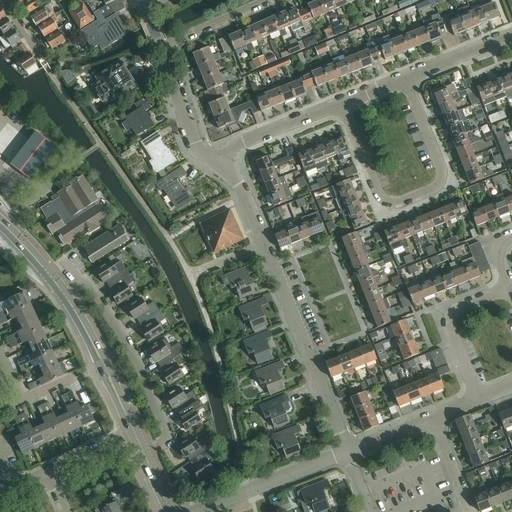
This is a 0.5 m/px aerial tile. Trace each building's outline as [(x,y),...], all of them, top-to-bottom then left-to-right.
[(29,0),(21,5),(28,16),(41,7),(37,1),(38,0),(29,0)] [(103,0),(106,5),(108,4),(108,5),(103,8),(110,19),(115,15),(125,9),(120,0),(103,0)] [(309,8),(303,10),(308,22),(314,19),(314,20),(320,17),(324,15),(325,15),(319,0),(307,5),(309,8)] [(331,0),(319,0),(325,15),(336,10),(331,0)] [(345,0),(331,0),(336,10),(342,7),(344,11),(350,9),(348,5),(347,5),(345,0)] [(494,3),(482,7),(488,22),(500,17),(494,3)] [(83,4),(70,13),(73,18),(81,29),(94,21),(93,20),(95,19),(93,17),(91,18),(83,4)] [(416,5),(405,10),(407,15),(418,10),(416,5)] [(469,6),(458,11),(460,16),(466,31),(477,26),(471,12),(469,6)] [(295,7),(284,12),(290,27),(291,27),(293,31),(303,27),(305,32),(312,30),(308,22),(303,10),(298,13),(295,7)] [(482,7),(471,12),(477,26),(488,22),(482,7)] [(43,8),(30,17),(36,27),(50,18),(43,8)] [(92,30),(84,36),(93,50),(101,45),(103,48),(111,43),(126,33),(119,22),(118,23),(116,20),(114,21),(112,20),(110,22),(108,20),(110,19),(103,8),(97,12),(94,14),(98,21),(89,27),(90,28),(92,30)] [(405,10),(394,15),(399,27),(402,26),(400,21),(401,21),(400,18),(407,15),(405,10)] [(284,12),(273,17),(279,32),(280,32),(282,38),(288,35),(285,29),(290,27),(284,12)] [(432,19),(423,23),(425,27),(424,27),(431,42),(431,43),(432,43),(437,42),(437,41),(437,40),(442,37),(441,34),(446,32),(442,21),(438,13),(431,16),(432,19)] [(51,20),(38,28),(45,38),(58,30),(55,24),(59,22),(55,15),(50,18),(51,20)] [(442,21),(446,32),(452,30),(454,36),(466,31),(460,16),(448,21),(447,19),(442,21)] [(273,17),(262,22),(268,37),(279,32),(273,17)] [(7,18),(0,22),(0,29),(4,35),(14,29),(7,18)] [(262,22),(251,27),(257,42),(257,41),(260,47),(265,44),(263,39),(268,37),(262,22)] [(342,23),(331,28),(333,32),(335,37),(343,33),(346,32),(342,23)] [(245,30),(240,32),(246,46),(248,50),(249,53),(253,51),(255,51),(252,44),(257,42),(251,27),(250,26),(249,26),(245,27),(244,28),(245,30)] [(424,27),(413,32),(419,46),(431,42),(424,27)] [(14,29),(4,36),(11,47),(21,40),(14,29)] [(59,31),(46,40),(52,50),(53,49),(66,41),(59,31)] [(240,32),(228,37),(235,51),(237,55),(248,50),(246,46),(240,32)] [(413,32),(402,36),(408,51),(419,46),(413,32)] [(348,34),(337,39),(339,43),(350,38),(348,34)] [(315,36),(303,41),(306,47),(317,43),(315,36)] [(391,41),(397,55),(408,51),(402,36),(391,41)] [(389,37),(372,43),(374,48),(379,59),(384,57),(385,60),(397,55),(391,41),(389,37)] [(226,38),(219,40),(224,53),(228,52),(229,54),(232,53),(226,38)] [(11,47),(12,49),(17,45),(18,47),(23,44),(21,40),(11,47)] [(298,43),(287,47),(288,51),(290,55),(301,51),(298,43)] [(326,43),(315,48),(317,54),(321,53),(320,50),(328,47),(326,43)] [(368,50),(357,54),(363,69),(374,64),(373,62),(379,59),(374,48),(372,43),(366,45),(368,50)] [(17,45),(12,49),(15,53),(20,49),(24,57),(18,60),(25,71),(37,64),(30,53),(29,54),(23,44),(18,47),(17,45)] [(210,48),(193,54),(197,63),(198,62),(200,66),(215,61),(215,62),(222,59),(220,55),(219,53),(213,56),(210,48)] [(355,51),(344,55),(345,59),(351,74),(363,69),(357,54),(355,51)] [(274,55),(265,59),(266,61),(267,64),(277,60),(274,55)] [(264,57),(253,62),(256,69),(267,64),(266,61),(265,59),(264,57)] [(345,59),(334,63),(340,78),(351,74),(345,59)] [(215,61),(200,66),(202,70),(200,71),(203,79),(219,73),(215,62),(215,61)] [(273,65),(270,67),(274,76),(277,75),(275,70),(275,69),(283,66),(281,62),(273,65)] [(334,63),(323,68),(329,83),(340,78),(334,63)] [(100,83),(94,87),(104,102),(111,97),(112,99),(129,88),(132,93),(143,86),(140,81),(136,75),(129,80),(125,74),(127,73),(121,64),(98,80),(100,83)] [(266,68),(258,72),(260,76),(268,72),(270,78),(274,76),(270,67),(266,68)] [(311,73),(306,75),(311,87),(316,84),(317,87),(329,83),(323,68),(311,72),(311,73)] [(74,79),(68,71),(60,72),(68,84),(74,79)] [(219,73),(203,79),(208,91),(221,86),(224,85),(224,84),(219,73)] [(301,80),(290,84),(296,99),(301,97),(302,98),(303,98),(307,96),(307,95),(307,94),(305,89),(311,87),(306,75),(300,77),(301,80)] [(511,77),(511,75),(500,79),(505,93),(507,97),(507,98),(511,96),(511,77)] [(439,91),(432,93),(435,103),(438,102),(439,106),(452,101),(459,99),(468,95),(475,92),(474,88),(470,80),(470,79),(464,81),(465,82),(468,90),(466,90),(460,93),(456,91),(453,84),(442,89),(443,91),(439,93),(439,91)] [(500,79),(489,84),(496,102),(507,97),(505,93),(500,79)] [(256,83),(251,85),(256,98),(256,99),(261,111),(262,113),(273,108),(267,93),(268,93),(266,88),(259,91),(256,83)] [(283,83),(277,85),(278,89),(279,89),(284,104),(296,99),(290,84),(284,87),(283,83)] [(489,84),(477,88),(484,106),(496,102),(489,84)] [(221,86),(208,91),(213,103),(209,105),(213,113),(214,112),(216,116),(230,110),(224,94),(230,92),(229,89),(228,89),(222,91),(221,86)] [(268,93),(267,93),(273,108),(284,104),(279,89),(278,89),(268,93)] [(475,92),(468,95),(469,99),(472,106),(480,103),(477,96),(475,92)] [(127,121),(123,124),(128,132),(132,129),(137,137),(155,125),(146,111),(151,108),(148,103),(145,98),(134,105),(138,110),(125,118),(127,121)] [(256,99),(251,102),(253,107),(256,113),(261,111),(256,99)] [(91,101),(83,106),(91,118),(98,113),(91,101)] [(452,101),(439,106),(443,117),(457,112),(452,101)] [(230,110),(216,116),(217,121),(216,121),(219,128),(218,129),(219,129),(227,126),(227,127),(227,128),(239,123),(238,123),(237,120),(240,113),(253,107),(251,102),(230,110)] [(457,112),(443,117),(448,128),(461,123),(467,121),(462,109),(457,112)] [(496,114),(488,117),(491,124),(499,121),(503,119),(500,112),(496,114)] [(448,129),(446,130),(449,136),(451,135),(452,139),(471,132),(478,129),(477,126),(474,124),(469,126),(467,121),(461,123),(448,128),(448,129)] [(32,137),(11,165),(25,176),(30,180),(56,147),(37,132),(32,137)] [(471,132),(452,139),(457,151),(470,145),(481,141),(479,137),(477,136),(473,137),(471,132)] [(158,133),(142,143),(153,160),(150,162),(157,173),(158,173),(161,178),(166,175),(162,170),(176,161),(169,151),(167,152),(160,141),(162,140),(158,133)] [(343,138),(332,142),(337,156),(340,162),(344,160),(343,157),(350,155),(349,151),(343,138)] [(332,142),(321,147),(326,160),(337,156),(332,142)] [(135,145),(120,154),(123,159),(138,149),(135,145)] [(470,145),(457,151),(461,162),(474,157),(470,145)] [(260,158),(253,161),(256,169),(257,169),(258,169),(260,174),(273,169),(273,168),(279,166),(297,159),(292,147),(286,150),(287,155),(287,157),(271,163),(269,157),(262,160),(261,159),(260,158)] [(321,147),(310,151),(315,165),(316,169),(317,171),(329,166),(326,160),(321,147)] [(310,151),(298,156),(304,169),(305,173),(316,169),(315,165),(310,151)] [(474,157),(461,162),(465,173),(479,168),(474,157)] [(297,159),(279,166),(280,170),(289,166),(298,163),(297,159)] [(355,166),(343,170),(346,178),(358,173),(355,166)] [(479,168),(465,173),(470,185),(493,175),(492,172),(489,171),(486,172),(483,166),(479,168)] [(164,178),(155,184),(160,191),(163,189),(168,197),(171,195),(178,208),(191,199),(179,180),(187,175),(182,168),(165,179),(164,178)] [(273,169),(260,174),(264,185),(278,180),(273,169)] [(51,202),(41,209),(48,220),(46,222),(48,226),(48,227),(53,235),(56,233),(64,246),(83,234),(85,236),(89,233),(90,234),(100,228),(99,226),(109,220),(105,213),(106,213),(101,204),(97,207),(95,203),(99,201),(83,176),(78,179),(77,178),(69,184),(71,187),(67,189),(66,188),(58,193),(60,198),(52,203),(51,202)] [(278,180),(264,185),(269,196),(286,189),(284,184),(280,185),(278,180)] [(350,181),(332,188),(336,199),(354,192),(350,181)] [(286,189),(269,196),(273,207),(292,200),(288,188),(286,189)] [(354,192),(336,199),(341,210),(358,203),(354,192)] [(503,194),(492,199),(494,205),(493,205),(499,218),(510,214),(504,201),(505,200),(503,194)] [(463,201),(451,206),(457,219),(458,221),(462,219),(461,217),(468,215),(463,201)] [(358,203),(341,210),(345,221),(346,221),(350,219),(363,214),(358,203)] [(493,205),(482,209),(488,223),(499,218),(493,205)] [(451,206),(440,210),(445,224),(457,219),(451,206)] [(482,209),(471,214),(476,227),(477,227),(488,223),(482,209)] [(440,210),(429,215),(434,228),(445,224),(440,210)] [(230,211),(201,224),(214,254),(215,254),(220,252),(244,241),(230,211)] [(317,212),(306,216),(314,236),(325,232),(317,213),(317,212)] [(363,214),(350,219),(354,231),(367,225),(363,214)] [(429,215),(418,219),(423,232),(434,228),(429,215)] [(304,225),(297,228),(302,241),(314,236),(306,216),(301,218),(302,219),(304,225)] [(418,219),(407,223),(412,237),(416,245),(421,244),(417,235),(423,232),(418,219)] [(295,222),(284,226),(285,229),(286,232),(291,245),(302,241),(297,228),(295,222)] [(407,223),(396,228),(403,247),(404,249),(409,247),(406,239),(412,237),(407,223)] [(120,226),(84,248),(90,257),(89,258),(92,264),(129,240),(120,226)] [(384,232),(392,252),(403,247),(396,228),(384,232)] [(276,236),(275,237),(280,250),(280,249),(281,249),(291,245),(286,232),(285,229),(281,231),(282,234),(276,236)] [(355,234),(342,239),(346,251),(360,245),(363,244),(358,232),(355,233),(355,234)] [(360,245),(346,251),(350,262),(364,256),(369,254),(365,243),(363,244),(360,245)] [(469,247),(471,253),(482,249),(480,243),(469,247)] [(482,249),(471,253),(473,258),(484,254),(482,249)] [(445,253),(438,256),(440,262),(448,259),(445,253)] [(484,254),(473,258),(475,264),(486,259),(484,254)] [(364,256),(350,262),(355,273),(369,267),(364,256)] [(473,258),(462,262),(464,268),(469,282),(480,277),(479,275),(477,269),(475,264),(473,258)] [(486,259),(475,264),(477,269),(488,265),(486,259)] [(110,261),(96,270),(104,282),(105,281),(109,286),(129,274),(123,265),(121,261),(113,266),(110,261)] [(454,262),(449,264),(453,273),(452,273),(458,286),(469,282),(464,268),(459,270),(457,265),(456,265),(454,262)] [(488,265),(477,269),(479,275),(490,270),(488,265)] [(234,273),(221,278),(224,286),(230,284),(232,289),(236,287),(241,298),(255,293),(248,274),(255,271),(253,266),(234,273)] [(369,267),(355,273),(359,284),(373,278),(379,276),(377,271),(371,273),(369,267)] [(452,273),(441,277),(446,291),(458,286),(452,273)] [(129,274),(109,286),(112,291),(110,292),(118,305),(132,296),(127,287),(134,282),(129,274)] [(434,276),(429,278),(430,282),(435,295),(446,291),(441,277),(436,279),(435,277),(434,276)] [(373,278),(359,284),(364,295),(378,290),(373,278)] [(430,282),(419,286),(424,300),(435,295),(430,282)] [(419,286),(407,291),(412,304),(413,304),(424,300),(419,286)] [(378,290),(364,295),(368,306),(382,301),(384,300),(384,299),(382,294),(380,295),(378,290)] [(405,292),(398,295),(402,306),(410,303),(405,292)] [(13,306),(0,312),(0,319),(31,305),(25,293),(10,300),(13,306)] [(141,298),(127,307),(135,320),(136,319),(140,324),(160,311),(154,302),(147,307),(141,298)] [(247,306),(240,308),(242,314),(245,321),(249,319),(254,330),(268,325),(261,307),(268,304),(266,298),(247,306)] [(382,301),(368,306),(373,317),(386,312),(391,310),(387,299),(384,300),(382,301)] [(31,305),(0,319),(0,323),(1,325),(18,317),(21,324),(36,317),(31,305)] [(160,311),(140,324),(143,328),(141,329),(149,342),(163,333),(158,324),(165,319),(160,311)] [(386,312),(373,317),(377,329),(391,323),(386,312)] [(24,330),(6,338),(9,344),(42,328),(36,317),(21,324),(24,330)] [(406,320),(390,327),(395,338),(411,331),(406,320)] [(42,328),(9,344),(11,349),(29,341),(32,347),(47,340),(42,328)] [(248,340),(244,342),(246,347),(249,354),(254,353),(258,364),(273,358),(265,341),(272,338),(270,331),(248,340)] [(411,331),(395,338),(399,349),(415,342),(411,331)] [(162,342),(148,351),(156,363),(157,362),(160,367),(180,354),(185,352),(179,343),(175,346),(172,348),(165,339),(162,342)] [(35,354),(17,361),(20,367),(53,352),(47,340),(32,347),(35,354)] [(415,342),(399,349),(404,360),(420,354),(415,342)] [(371,345),(360,350),(366,365),(377,360),(371,345)] [(430,353),(432,359),(443,354),(441,349),(430,353)] [(360,350),(349,354),(355,369),(366,365),(360,350)] [(53,352),(20,367),(22,372),(40,364),(43,371),(58,364),(53,352)] [(180,354),(160,367),(163,372),(162,373),(170,385),(184,376),(179,368),(186,363),(180,354)] [(349,354),(337,359),(344,374),(355,369),(349,354)] [(443,354),(432,359),(434,364),(445,360),(443,354)] [(337,359),(326,364),(332,379),(344,374),(337,359)] [(445,360),(434,364),(436,370),(447,365),(445,360)] [(45,377),(28,385),(31,391),(68,374),(63,362),(58,364),(43,371),(45,377)] [(263,370),(256,373),(258,377),(261,385),(266,383),(270,394),(284,389),(277,371),(285,368),(282,362),(263,370)] [(447,365),(436,370),(438,374),(439,377),(450,372),(447,365)] [(438,374),(427,378),(433,393),(444,389),(439,377),(438,374)] [(427,378),(416,383),(422,398),(433,393),(427,378)] [(416,383),(405,387),(411,402),(422,398),(416,383)] [(405,387),(393,392),(399,407),(411,402),(405,387)] [(180,388),(166,397),(173,409),(174,408),(178,413),(198,400),(193,391),(185,396),(180,388)] [(72,392),(67,394),(82,427),(94,421),(91,414),(87,406),(80,409),(72,392)] [(366,392),(351,398),(356,409),(370,403),(366,392)] [(67,394),(61,397),(69,414),(63,417),(70,432),(82,427),(67,394)] [(268,403),(261,406),(263,411),(266,419),(270,417),(275,428),(289,422),(286,413),(291,411),(292,408),(289,402),(287,396),(268,403)] [(198,400),(178,413),(181,418),(180,419),(187,431),(202,422),(196,413),(203,409),(198,400)] [(49,402),(43,405),(58,438),(70,432),(63,417),(57,420),(49,402)] [(370,403),(356,409),(360,420),(375,414),(370,403)] [(91,404),(87,406),(91,414),(95,412),(91,404)] [(43,405),(38,407),(46,425),(39,428),(47,443),(58,438),(43,405)] [(511,411),(511,410),(500,415),(506,430),(511,427),(511,411)] [(25,413),(20,416),(35,449),(47,443),(39,428),(33,431),(25,413)] [(491,415),(485,417),(486,419),(487,422),(493,420),(497,418),(497,416),(496,413),(491,415)] [(375,414),(360,420),(365,432),(379,426),(375,414)] [(470,415),(455,421),(460,433),(475,427),(470,415)] [(20,416),(14,418),(22,436),(16,439),(19,446),(20,447),(23,454),(35,449),(20,416)] [(280,433),(273,436),(275,442),(278,449),(283,447),(287,458),(301,453),(294,435),(302,432),(299,426),(280,433)] [(475,427),(460,433),(464,444),(480,438),(475,427)] [(192,437),(178,446),(185,458),(187,457),(190,462),(210,449),(205,440),(197,445),(192,437)] [(480,438),(464,444),(469,456),(484,449),(480,438)] [(210,449),(190,462),(193,467),(192,468),(200,480),(206,476),(207,479),(222,469),(215,458),(216,458),(210,449)] [(484,449),(469,456),(474,467),(489,461),(484,449)] [(305,490),(301,492),(304,499),(306,506),(311,504),(314,511),(323,511),(330,509),(322,492),(330,489),(327,482),(305,490)] [(511,489),(510,484),(498,489),(504,504),(511,500),(511,489)] [(128,487),(119,491),(121,496),(125,494),(127,499),(132,496),(128,487)] [(498,489),(487,493),(493,508),(504,504),(498,489)] [(487,493),(475,498),(480,511),(483,511),(493,508),(487,493)] [(123,511),(118,500),(117,499),(112,502),(111,503),(112,505),(102,509),(102,511),(123,511)] [(284,499),(273,503),(276,511),(283,511),(288,510),(284,499)]
